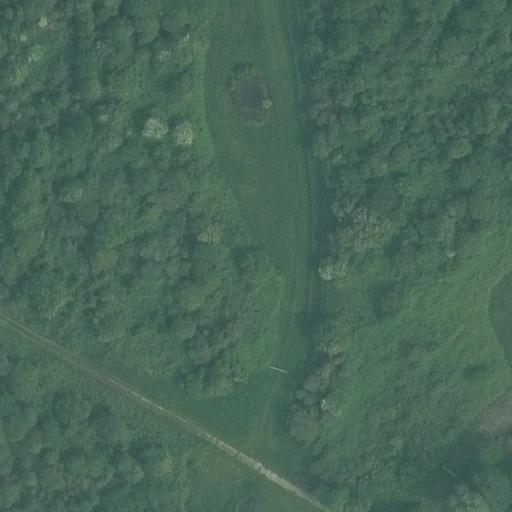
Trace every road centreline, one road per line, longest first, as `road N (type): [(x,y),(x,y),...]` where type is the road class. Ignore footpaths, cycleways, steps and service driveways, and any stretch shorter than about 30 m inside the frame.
road 1 (track): [(252,465),(296,329),(303,254),(275,0)]
road 2 (track): [(252,465),(0,316)]
